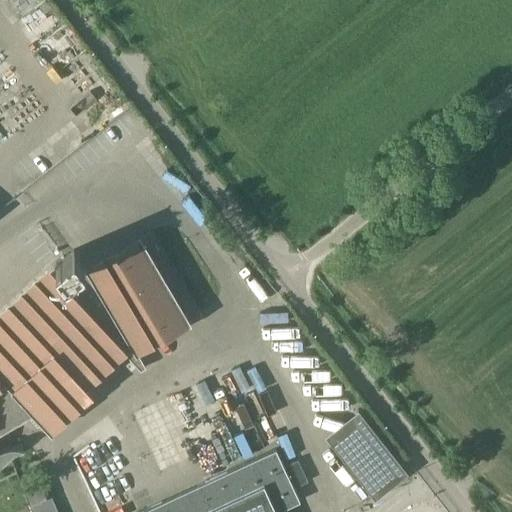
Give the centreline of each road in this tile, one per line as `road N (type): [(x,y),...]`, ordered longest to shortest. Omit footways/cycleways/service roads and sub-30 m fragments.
road 1 (unclassified): [(284,278),(65,0)]
road 2 (unclassified): [(464,511),(284,278)]
road 3 (unclassified): [(306,261),(511,91)]
